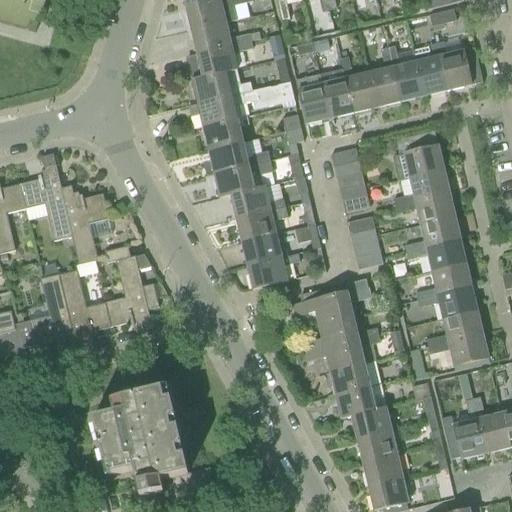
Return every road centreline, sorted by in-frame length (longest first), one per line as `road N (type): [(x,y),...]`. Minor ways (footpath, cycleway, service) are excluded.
road 1 (tertiary): [(215,322),(102,117)]
road 2 (residential): [(0,376),(215,322)]
road 3 (tertiary): [(318,511),(215,322)]
road 4 (tertiary): [(102,117),(130,0)]
